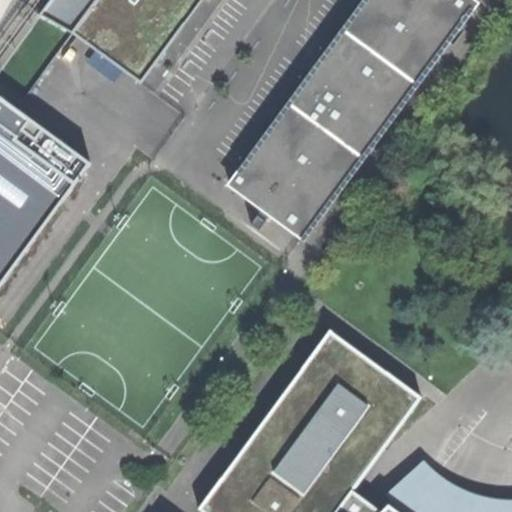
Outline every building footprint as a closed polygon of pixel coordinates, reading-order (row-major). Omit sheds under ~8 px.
[(49,0),(39,15),(71,34),(140,83),(201,0),(49,0)] [(364,0),(241,167),(229,182),(304,237),(477,2),(473,0),(364,0)] [(0,282),(86,167),(0,103),(0,282)] [(331,332),(201,510),(203,511),(401,511),(390,503),(381,511),(366,501),(352,490),(420,396),(331,332)] [(441,471),(426,457),(388,492),(406,511),(407,511),(511,511),(511,498),(490,496),(474,490),(456,482),(441,471)]
